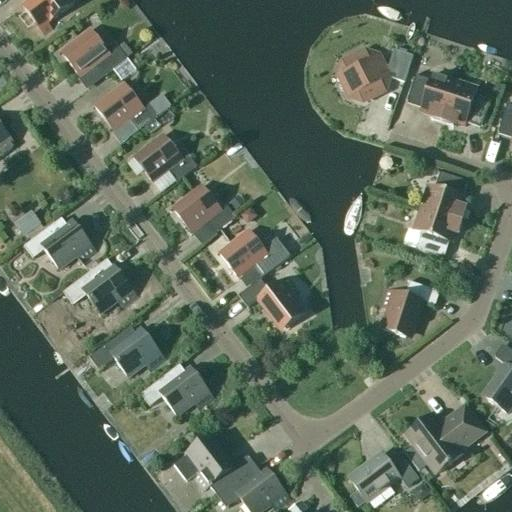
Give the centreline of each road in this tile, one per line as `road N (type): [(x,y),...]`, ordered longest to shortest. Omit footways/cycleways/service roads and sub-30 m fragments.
road 1 (residential): [(511,210),(474,325),(321,435),(287,425),(0,38)]
road 2 (residential): [(511,187),(390,147)]
